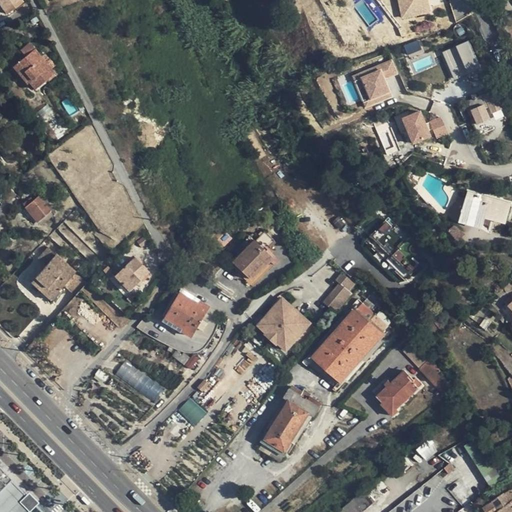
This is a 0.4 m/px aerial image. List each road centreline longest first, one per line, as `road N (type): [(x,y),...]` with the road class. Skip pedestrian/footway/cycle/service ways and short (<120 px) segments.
road 1 (residential): [(63,425),(75,388),(168,282),(168,264),(33,0)]
road 2 (primary): [(0,395),(112,511)]
road 3 (primary): [(152,511),(63,425)]
